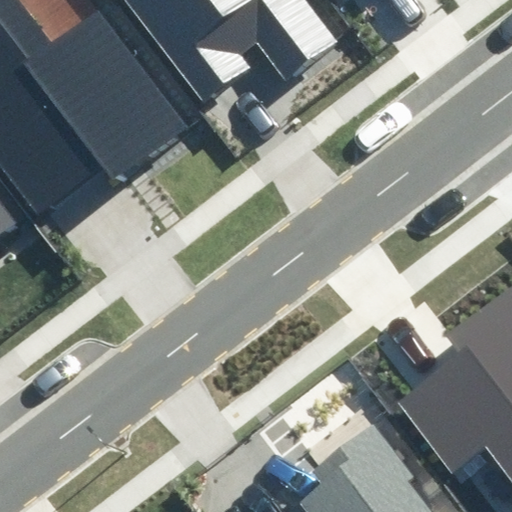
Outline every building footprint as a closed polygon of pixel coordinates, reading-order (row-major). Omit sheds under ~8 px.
[(5,0),(0,0),(0,162),(41,217),(169,123),(92,19),(46,53),(5,0)] [(122,0),(204,101),(248,66),(240,57),(258,42),(287,78),(338,37),(308,0),(122,0)] [(0,235),(20,219),(0,193),(0,235)] [(511,511),(511,283),(444,333),(457,351),(390,400),(444,474),(485,445),(511,480),(511,511)] [(437,511),(373,428),(324,464),(335,478),(307,499),(317,511),(437,511)]
